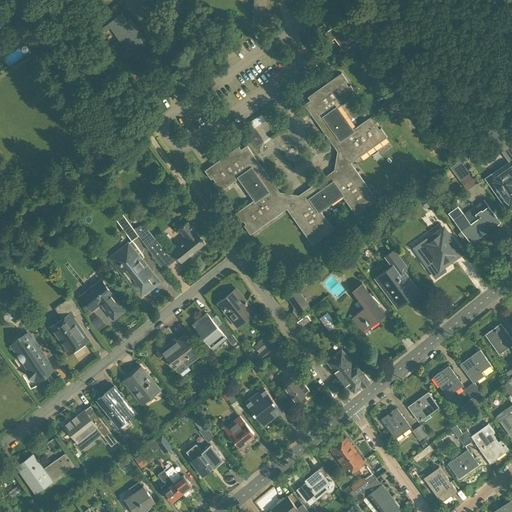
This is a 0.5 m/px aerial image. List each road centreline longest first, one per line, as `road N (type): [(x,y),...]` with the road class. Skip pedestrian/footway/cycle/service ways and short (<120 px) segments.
road 1 (residential): [(351,408),(235,262),(0,447)]
road 2 (residential): [(351,408),(511,277)]
road 3 (residential): [(330,0),(176,111)]
road 4 (residential): [(223,511),(351,408)]
road 5 (track): [(235,262),(146,131)]
road 6 (residential): [(426,511),(351,408)]
